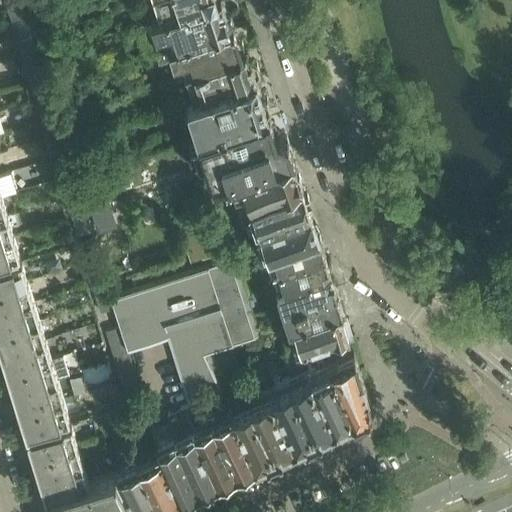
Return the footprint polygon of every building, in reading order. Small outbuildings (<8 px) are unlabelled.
[(42,68),(29,28),(20,0),(16,0),(15,0),(7,3),(28,72),(42,68)] [(222,0),(209,0),(162,16),(153,19),(157,33),(163,31),(168,48),(170,47),(231,27),(230,25),(231,24),(234,19),(231,12),(226,10),(225,10),(222,0)] [(157,0),(162,16),(209,0),(157,0)] [(231,27),(170,47),(168,48),(164,49),(168,62),(181,58),(185,71),(242,52),(241,50),(242,50),(244,46),(242,39),(238,37),(237,38),(233,26),(231,27)] [(257,76),(260,72),(257,63),(253,61),(252,61),(251,59),(248,60),(245,51),(242,52),(185,71),(194,98),(257,78),(257,77),(257,76)] [(65,144),(44,75),(30,79),(51,148),(65,144)] [(267,111),(267,110),(270,104),(267,96),(262,93),(262,94),(257,78),(194,98),(188,100),(198,134),(267,111)] [(269,111),(267,111),(198,134),(207,158),(212,176),(237,168),(292,151),(287,135),(278,131),(275,131),(269,111)] [(86,195),(207,158),(198,134),(80,172),(86,195)] [(292,151),(237,168),(246,195),(301,178),(292,151)] [(57,166),(59,173),(78,235),(92,230),(71,161),(57,166)] [(301,178),(246,195),(254,221),(309,204),(301,178)] [(309,204),(254,221),(262,249),(265,248),(265,247),(318,231),(309,204)] [(8,214),(0,216),(0,237),(14,233),(8,214)] [(206,226),(183,233),(191,261),(214,254),(206,226)] [(265,247),(265,248),(271,266),(324,249),(318,231),(265,247)] [(14,233),(0,237),(0,259),(20,253),(14,233)] [(93,238),(80,242),(101,311),(115,307),(93,238)] [(324,249),(271,266),(277,285),(330,269),(324,249)] [(253,313),(247,295),(242,275),(236,257),(236,256),(220,261),(113,295),(129,348),(168,335),(189,401),(202,396),(221,387),(214,372),(204,350),(259,333),(258,332),(253,313)] [(22,259),(0,265),(0,287),(28,279),(22,259)] [(330,269),(277,285),(283,304),(336,287),(330,269)] [(447,287),(449,288),(446,293),(459,299),(462,293),(463,294),(470,279),(454,272),(447,287)] [(28,279),(0,287),(0,308),(34,299),(28,279)] [(336,287),(283,304),(289,323),(342,307),(336,287)] [(34,299),(0,308),(0,330),(40,318),(34,299)] [(342,307),(289,323),(296,347),(349,330),(342,307)] [(40,318),(0,330),(0,333),(3,344),(2,345),(4,350),(46,337),(40,318)] [(106,330),(109,338),(128,398),(141,394),(120,325),(106,330)] [(52,357),(46,337),(4,350),(6,356),(7,356),(11,370),(52,357)] [(354,346),(328,358),(352,417),(368,409),(371,401),(354,346)] [(63,353),(52,357),(11,370),(15,383),(14,384),(16,389),(58,377),(69,373),(63,353)] [(352,417),(328,358),(306,367),(308,371),(332,426),(352,417)] [(308,371),(269,390),(293,444),(332,426),(308,371)] [(58,377),(16,389),(18,395),(19,395),(23,409),(64,396),(58,377)] [(269,390),(230,410),(253,462),(293,444),(269,390)] [(64,396),(23,409),(27,422),(26,423),(28,429),(70,417),(64,396)] [(189,401),(184,404),(185,407),(187,412),(188,412),(205,404),(202,396),(189,401)] [(194,427),(188,412),(187,412),(185,407),(170,413),(172,420),(153,426),(160,449),(180,496),(217,479),(194,427)] [(230,410),(194,427),(217,479),(253,462),(230,410)] [(72,422),(30,434),(32,441),(33,441),(37,454),(78,442),(72,422)] [(78,442),(37,454),(41,468),(40,468),(42,474),(84,461),(78,442)] [(160,449),(137,459),(159,507),(180,496),(160,449)] [(147,511),(159,507),(137,459),(115,469),(116,471),(134,511),(147,511)] [(84,461),(42,474),(44,480),(45,480),(48,491),(47,491),(47,493),(89,480),(84,461)] [(89,480),(47,493),(48,496),(50,496),(55,511),(134,511),(116,471),(89,480)]
